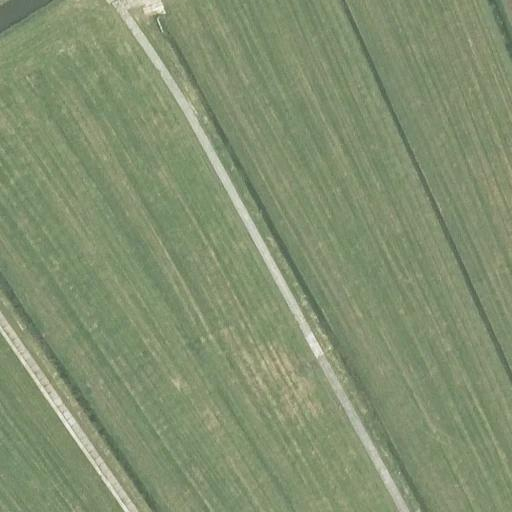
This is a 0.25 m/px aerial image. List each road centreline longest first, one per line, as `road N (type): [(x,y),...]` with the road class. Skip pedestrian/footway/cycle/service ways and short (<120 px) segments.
road 1 (track): [(407,511),(162,68),(117,5),(144,0)]
road 2 (track): [(128,511),(0,324)]
